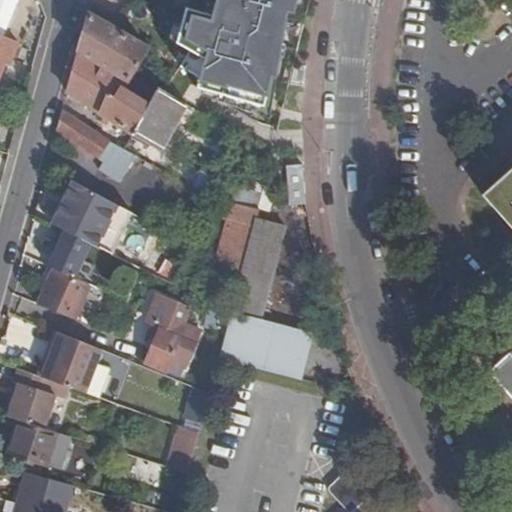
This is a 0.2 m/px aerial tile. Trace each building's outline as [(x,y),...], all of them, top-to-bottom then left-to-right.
[(292,0),(218,0),(215,13),(188,6),(179,41),(193,49),(182,63),(199,76),(197,86),(264,105),(292,0)] [(92,16),(80,54),(128,83),(145,53),(92,16)] [(0,39),(0,71),(3,65),(9,67),(17,46),(0,39)] [(78,59),(66,97),(159,154),(186,110),(174,104),(160,96),(150,112),(122,94),(125,88),(78,59)] [(124,179),(136,158),(110,144),(109,144),(61,113),(56,131),(99,161),(98,162),(124,179)] [(288,218),(306,218),(302,176),(286,171),(288,218)] [(200,172),(191,189),(223,207),(226,204),(256,213),(261,191),(226,181),(225,185),(200,172)] [(511,172),(485,197),(511,224),(511,172)] [(52,226),(62,231),(90,245),(96,248),(116,208),(72,185),(52,226)] [(256,213),(226,204),(222,221),(227,222),(217,262),(240,275),(254,221),(256,213)] [(101,250),(136,267),(157,230),(121,211),(101,250)] [(284,230),(254,221),(240,275),(230,313),(217,363),(300,384),(311,336),(261,323),(284,230)] [(74,280),(90,245),(62,231),(46,268),(51,270),(74,280)] [(74,280),(51,270),(36,307),(75,321),(89,286),(74,280)] [(158,296),(148,321),(161,328),(144,365),(165,373),(169,362),(184,367),(199,332),(184,327),(191,309),(158,296)] [(138,320),(130,339),(144,345),(152,325),(138,320)] [(101,351),(52,332),(45,351),(50,352),(40,379),(68,388),(84,394),(95,366),(101,351)] [(50,352),(45,351),(35,377),(40,379),(50,352)] [(511,393),(511,359),(495,375),(511,393)] [(112,373),(95,366),(84,394),(103,400),(112,373)] [(18,422),(44,430),(54,398),(64,401),(68,388),(40,379),(35,377),(17,371),(12,385),(18,387),(14,401),(8,419),(18,422)] [(18,387),(12,385),(8,399),(14,401),(18,387)] [(44,430),(18,422),(8,456),(47,469),(58,435),(44,430)] [(165,469),(187,472),(194,430),(172,427),(165,469)] [(158,486),(163,467),(136,460),(131,480),(158,486)] [(7,511),(62,511),(70,486),(18,473),(7,511)] [(378,511),(350,482),(344,481),(329,496),(343,511),(378,511)]
